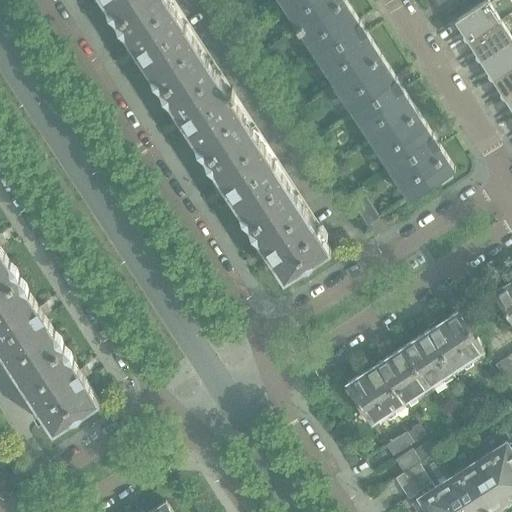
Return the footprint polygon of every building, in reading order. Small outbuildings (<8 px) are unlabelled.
[(146,0),(102,0),(107,7),(109,14),(115,18),(116,20),(146,0)] [(207,58),(169,0),(146,0),(116,20),(117,21),(119,28),(124,33),(152,75),(154,82),(159,87),(160,89),(207,58)] [(360,22),(346,0),(280,0),(287,11),(292,8),(301,23),(297,25),(300,31),(305,28),(314,42),(310,45),(317,56),(362,27),(359,23),(360,22)] [(468,39),(511,10),(511,0),(484,0),(455,19),(463,31),(463,32),(463,35),(466,38),(468,39)] [(480,58),(511,37),(511,10),(468,39),(476,50),(475,51),(476,55),(478,57),(480,58)] [(397,78),(382,56),(366,30),(364,30),(362,27),(317,56),(324,68),(329,65),(338,79),(334,82),(337,87),(341,84),(350,98),(346,101),(353,112),(398,83),(396,80),(397,78)] [(493,77),(511,64),(511,37),(480,58),(481,58),(488,69),(488,70),(488,74),(490,76),(493,77)] [(231,95),(234,92),(235,92),(232,87),(228,90),(207,58),(160,89),(161,90),(163,97),(169,102),(196,144),(198,150),(204,155),(205,157),(252,126),(231,95)] [(505,96),(511,91),(511,64),(493,77),(500,88),(500,90),(501,93),(503,95),(505,96)] [(436,139),(418,110),(402,86),(400,87),(398,83),(353,112),(360,123),(364,120),(374,134),(369,137),(373,142),(377,139),(386,154),(382,156),(390,168),(436,139)] [(296,195),(252,126),(205,157),(206,158),(208,165),(213,170),(240,212),(243,219),(248,224),(249,225),(296,195)] [(451,170),(455,168),(455,166),(454,167),(436,139),(390,168),(397,179),(401,177),(410,191),(406,194),(409,198),(441,176),(443,178),(453,172),(451,170)] [(331,249),(296,195),(249,225),(250,227),(252,234),(258,239),(284,279),(302,268),(309,266),(314,260),(331,249)] [(379,217),(365,195),(353,202),(368,224),(379,217)] [(11,263),(8,258),(0,245),(0,288),(20,276),(19,274),(17,267),(11,263)] [(56,331),(48,319),(28,289),(26,282),(21,277),(20,276),(0,288),(0,339),(21,372),(64,344),(63,343),(61,336),(56,331)] [(511,279),(494,291),(511,318),(509,318),(511,322),(511,279)] [(483,345),(476,335),(475,336),(458,310),(438,323),(436,320),(428,326),(427,326),(429,329),(402,346),(428,385),(448,373),(451,377),(455,375),(452,370),(477,353),(480,357),(484,355),(481,350),(483,349),(481,346),(483,345)] [(100,400),(89,383),(73,358),(71,351),(65,346),(64,344),(21,372),(34,392),(30,395),(53,430),(71,419),(78,417),(83,412),(100,400)] [(408,398),(428,385),(402,346),(376,363),(374,361),(373,361),(365,367),(367,369),(346,383),(363,409),(362,410),(368,420),(370,419),(372,422),(375,420),(377,424),(381,422),(379,418),(404,401),(407,405),(411,403),(408,398)] [(511,366),(506,358),(496,364),(509,383),(511,381),(511,366)] [(487,414),(474,396),(470,399),(482,418),(487,414)] [(482,418),(470,399),(466,401),(479,420),(482,418)] [(511,413),(511,411),(505,416),(511,426),(505,430),(509,437),(475,459),(493,487),(497,485),(509,504),(511,502),(511,413)] [(419,424),(413,428),(419,438),(426,433),(419,423),(419,424)] [(413,428),(406,432),(413,442),(419,438),(413,428)] [(406,432),(387,444),(393,455),(413,442),(406,432)] [(12,458),(0,438),(0,461),(2,464),(12,458)] [(430,439),(422,445),(429,456),(434,454),(438,451),(430,439)] [(422,445),(414,450),(414,451),(422,462),(429,456),(422,445)] [(422,462),(414,451),(414,450),(412,448),(396,458),(405,472),(422,462)] [(497,511),(509,504),(497,485),(493,487),(475,459),(462,467),(460,465),(449,472),(450,475),(468,503),(464,506),(467,511),(488,511),(489,511),(497,511)] [(468,503),(450,475),(436,484),(422,462),(405,472),(397,477),(409,497),(420,490),(423,495),(421,496),(427,507),(426,507),(429,511),(427,511),(467,511),(464,506),(468,503)] [(173,511),(166,501),(148,511),(144,511),(142,511),(173,511)]
